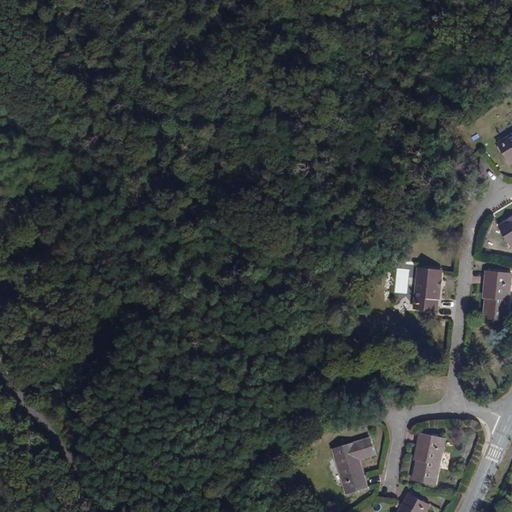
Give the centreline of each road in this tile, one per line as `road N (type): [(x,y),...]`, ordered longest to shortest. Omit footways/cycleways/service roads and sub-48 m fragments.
road 1 (residential): [(458,397),(471,229),(485,206),(511,191)]
road 2 (unclassified): [(0,380),(103,511)]
road 3 (residential): [(458,397),(400,426),(387,496)]
